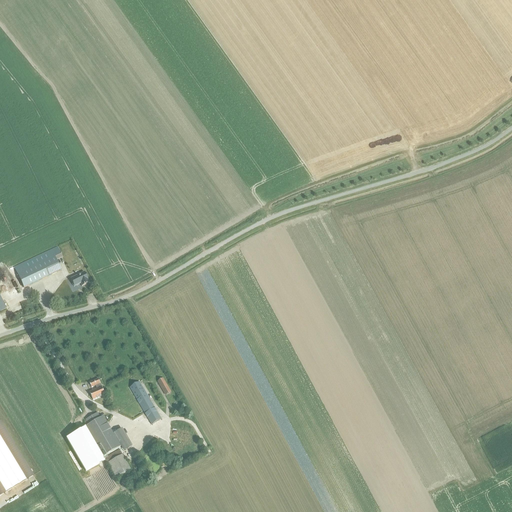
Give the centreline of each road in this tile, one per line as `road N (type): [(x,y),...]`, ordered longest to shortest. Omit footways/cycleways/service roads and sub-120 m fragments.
road 1 (unclassified): [(511,127),(468,154),(264,220),(128,295),(0,334)]
road 2 (unknown): [(35,323),(85,396),(145,428),(165,429)]
